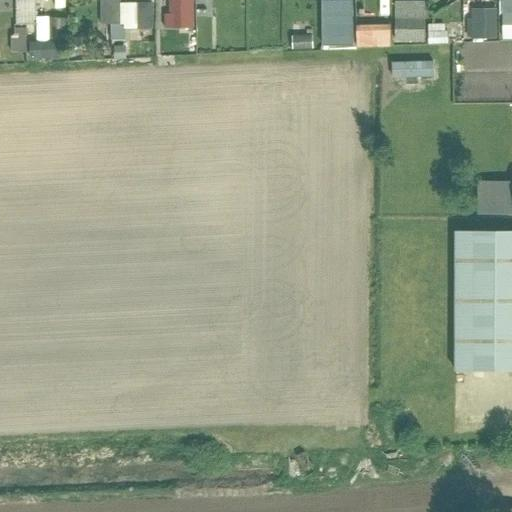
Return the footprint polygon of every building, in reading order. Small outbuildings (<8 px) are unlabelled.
[(13,0),(14,24),(34,24),(33,0),(13,0)] [(98,0),(98,23),(109,23),(110,23),(110,0),(98,0)] [(110,0),(110,23),(109,23),(109,39),(123,39),(123,23),(119,23),(118,0),(110,0)] [(165,13),(165,28),(194,28),(193,0),(170,0),(170,13),(165,13)] [(139,28),(149,28),(153,28),(152,1),(136,1),(137,28),(139,28)] [(323,1),(323,46),(353,45),(353,1),(323,1)] [(500,38),(511,37),(511,10),(500,11),(500,38)] [(473,17),(473,37),(498,37),(498,17),(473,17)] [(397,18),(397,38),(427,39),(427,19),(397,18)] [(50,19),(50,38),(65,38),(65,19),(50,19)] [(356,47),(388,45),(387,26),(355,27),(356,47)] [(428,44),(448,43),(448,31),(428,31),(428,44)] [(292,35),(292,49),(313,48),(312,35),(292,35)] [(28,42),(28,59),(57,58),(57,41),(28,42)] [(112,44),(112,58),(124,58),(124,44),(112,44)] [(394,62),(394,76),(435,76),(435,61),(394,62)] [(479,214),(511,213),(511,180),(479,180),(479,214)] [(455,371),(511,371),(511,231),(455,231),(455,371)]
